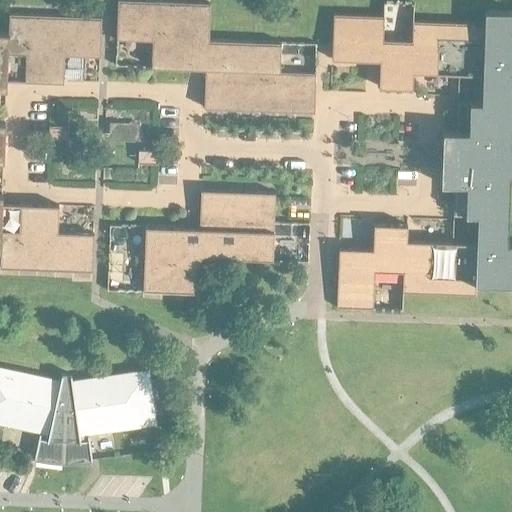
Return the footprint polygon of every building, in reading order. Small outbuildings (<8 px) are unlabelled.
[(208,39),(210,2),(146,0),(117,0),(116,38),(152,39),(151,66),(189,67),(190,58),(205,59),(203,106),(314,111),(315,72),(279,71),(280,41),(208,39)] [(372,307),(374,270),(402,271),(401,291),(476,293),(476,283),(511,284),(511,242),(506,242),(509,173),(511,173),(511,142),(510,143),(511,96),(511,9),(483,9),(483,21),(411,18),(410,38),(382,37),(383,15),(333,13),(331,58),(366,60),(366,49),(380,50),(378,86),(412,87),(413,71),(483,74),(482,101),(457,100),(456,130),(442,130),(442,144),(448,145),(447,169),(441,169),(440,183),(454,184),(453,214),(478,215),(476,242),(406,239),(407,224),(373,222),(372,259),(358,258),(359,248),(338,247),(336,306),(372,307)] [(0,87),(6,88),(6,79),(63,81),(64,54),(100,55),(101,16),(9,13),(8,31),(0,30),(0,267),(92,271),(93,232),(57,231),(58,204),(2,202),(2,193),(0,192),(0,159),(3,160),(5,121),(0,120),(0,87)] [(49,138),(68,139),(69,126),(49,125),(49,138)] [(137,162),(157,162),(157,150),(138,149),(137,162)] [(145,225),(143,291),(199,293),(201,257),(272,260),(275,191),(200,189),(199,236),(183,236),(184,227),(145,225)] [(0,365),(0,418),(40,428),(34,456),(35,456),(62,460),(64,460),(90,458),(92,458),(88,431),(154,421),(147,369),(80,378),(81,381),(73,382),(72,372),(67,372),(62,371),(60,381),(52,380),(53,377),(0,365)] [(165,376),(154,377),(159,410),(169,408),(165,376)]
